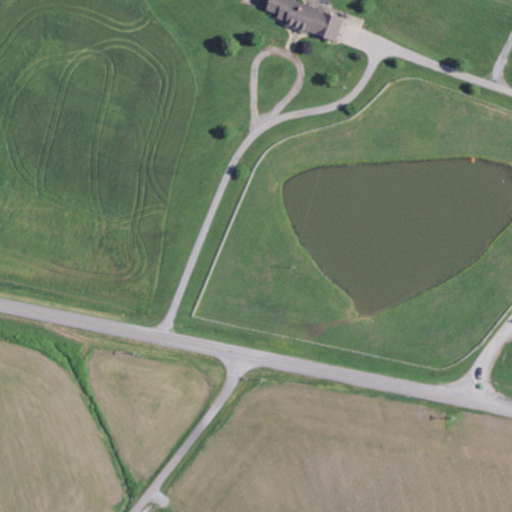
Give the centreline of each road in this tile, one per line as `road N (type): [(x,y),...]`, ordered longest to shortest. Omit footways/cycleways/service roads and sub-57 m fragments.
road 1 (secondary): [(511,409),(0,305)]
road 2 (residential): [(136,511),(254,358)]
road 3 (residential): [(436,394),(485,308),(511,285)]
